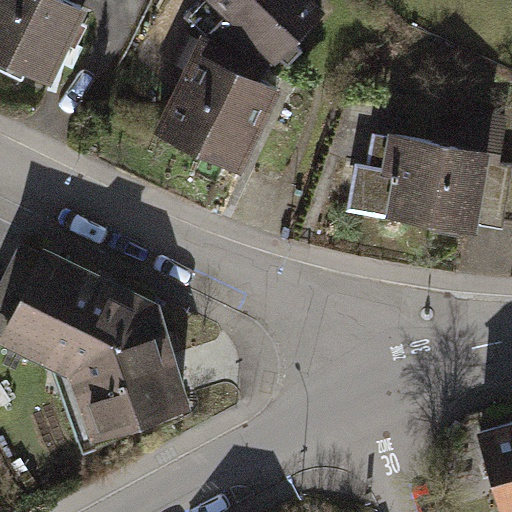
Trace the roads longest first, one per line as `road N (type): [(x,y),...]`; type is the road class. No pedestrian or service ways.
road 1 (residential): [(368,380),(315,307),(0,159)]
road 2 (residential): [(368,380),(143,511)]
road 3 (residential): [(511,347),(368,380)]
road 4 (residential): [(409,511),(368,380)]
